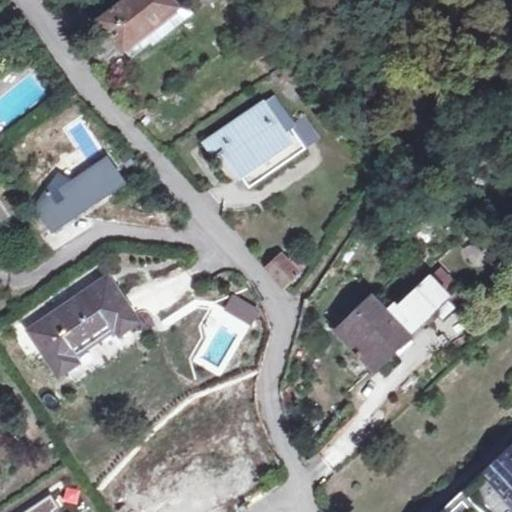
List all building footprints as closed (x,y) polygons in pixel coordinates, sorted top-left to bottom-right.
[(153,44),(155,47),(191,19),(181,5),(176,8),(169,0),(128,0),(100,23),(131,60),(153,44)] [(50,81),(42,70),(33,75),(42,87),(50,81)] [(224,155),(251,189),(308,148),(298,134),(290,141),(264,103),(206,144),(217,159),(224,155)] [(121,181),(107,160),(67,186),(57,180),(35,208),(51,230),(121,181)] [(283,289),(305,268),(297,259),(289,267),(281,258),(267,270),(268,272),(283,289)] [(79,365),(74,358),(115,331),(119,337),(139,322),(107,278),(30,333),(60,380),(79,365)] [(435,313),(417,294),(391,317),(376,302),(339,333),(373,371),(435,313)] [(511,511),(511,442),(436,511),(511,511)]
